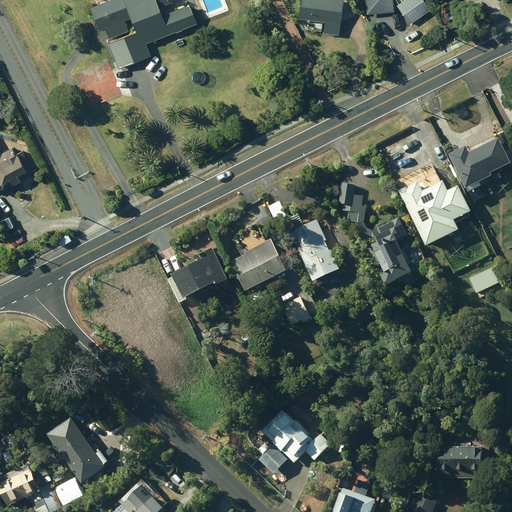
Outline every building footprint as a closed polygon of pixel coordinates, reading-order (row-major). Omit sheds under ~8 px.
[(110,39),(121,66),(153,54),(148,41),(200,21),(192,1),(167,11),(164,4),(173,0),(104,0),(93,5),(101,27),(107,26),(111,36),(131,28),(127,18),(134,15),(139,28),(110,39)] [(326,30),(341,32),(346,0),(304,0),(302,14),(327,18),(326,30)] [(368,0),(369,11),(396,10),(395,0),(368,0)] [(403,0),(400,3),(413,21),(433,7),(427,0),(403,0)] [(0,187),(17,179),(17,181),(24,177),(24,176),(36,170),(25,147),(19,150),(16,143),(6,149),(0,136),(0,187)] [(455,153),(471,187),(498,174),(496,171),(511,163),(511,151),(504,136),(475,151),(472,144),(455,153)] [(403,189),(432,244),(464,227),(460,218),(476,210),(463,183),(452,188),(447,179),(427,189),(422,179),(403,189)] [(354,210),(358,184),(346,182),(343,202),(347,202),(346,209),(354,210)] [(483,184),(473,189),(478,200),(488,195),(483,184)] [(407,276),(409,281),(421,275),(402,238),(411,234),(402,216),(381,227),(384,232),(379,235),(382,241),(371,246),(381,264),(387,262),(391,270),(384,272),(391,284),(407,276)] [(292,232),(317,286),(344,274),(320,220),(292,232)] [(485,228),(489,234),(493,232),(490,225),(485,228)] [(203,232),(206,237),(212,234),(209,229),(203,232)] [(73,238),(70,232),(59,237),(63,244),(73,238)] [(235,259),(251,290),(293,269),(276,236),(248,251),(249,252),(235,259)] [(206,258),(177,272),(189,296),(208,287),(209,290),(233,278),(217,246),(203,253),(206,258)] [(325,301),(332,316),(347,308),(340,294),(325,301)] [(285,304),(295,324),(305,319),(306,321),(315,317),(304,295),(285,304)] [(320,335),(323,342),(331,339),(327,331),(320,335)] [(498,341),(495,335),(489,337),(492,344),(498,341)] [(351,361),(354,368),(361,365),(358,358),(351,361)] [(325,383),(332,391),(341,383),(334,375),(325,383)] [(263,390),(257,393),(260,399),(266,396),(263,390)] [(268,433),(297,462),(309,451),(317,460),(334,443),(323,433),(316,440),(315,439),(316,437),(312,432),(298,419),(290,411),(268,433)] [(52,433),(87,482),(111,465),(75,417),(52,433)] [(438,476),(485,476),(485,446),(479,446),(480,444),(469,444),(469,442),(438,442),(438,476)] [(291,458),(277,444),(263,459),(278,473),(291,458)] [(2,481),(12,504),(45,490),(34,467),(2,481)] [(126,503),(135,511),(166,511),(170,508),(146,484),(126,503)] [(373,511),(379,498),(344,486),(334,511),(373,511)] [(32,498),(38,511),(52,511),(65,507),(56,487),(32,498)] [(411,511),(434,511),(438,501),(419,493),(411,511)] [(392,511),(397,500),(388,497),(383,510),(389,511),(392,511)]
